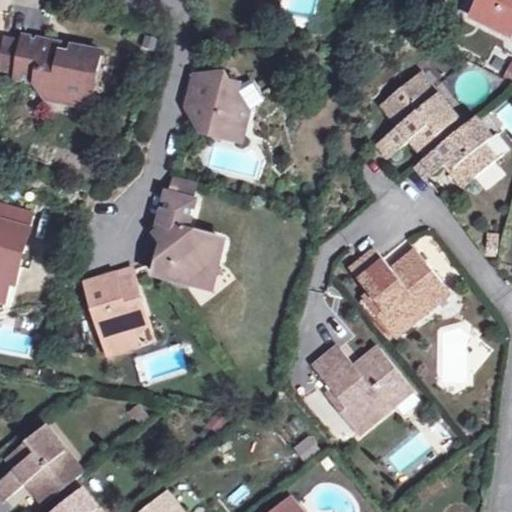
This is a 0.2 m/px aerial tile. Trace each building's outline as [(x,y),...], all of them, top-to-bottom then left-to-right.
[(511,0),(482,0),(474,16),(511,35),(511,32),(511,0)] [(48,52),(49,44),(27,39),(26,47),(20,77),(19,85),(44,89),(50,104),(65,107),(67,94),(88,97),(92,71),(101,72),(104,54),(76,49),(74,56),(48,52)] [(3,74),(20,77),(26,47),(9,44),(3,74)] [(76,49),(49,44),(48,52),(74,56),(76,49)] [(93,112),(101,72),(92,71),(88,97),(67,94),(65,107),(93,112)] [(423,74),(418,78),(431,94),(436,90),(423,74)] [(224,140),(250,124),(252,114),(241,96),(245,85),(233,83),(230,76),(199,78),(191,108),(202,111),(199,122),(206,135),(224,140)] [(431,94),(418,78),(384,105),(402,127),(381,144),(393,158),(414,141),(422,151),(460,120),(436,90),(431,94)] [(241,96),(252,114),(261,109),(264,101),(257,86),(245,85),(241,96)] [(511,149),(500,135),(495,140),(478,119),(419,167),(430,181),(449,166),(467,188),(507,156),(506,155),(511,150),(511,149)] [(245,145),(250,124),(224,140),(245,145)] [(177,183),(174,197),(194,202),(197,188),(177,183)] [(191,285),(221,263),(226,242),(190,232),(197,203),(194,202),(174,197),(170,196),(165,216),(172,227),(160,237),(168,248),(165,251),(158,276),(191,285)] [(3,206),(0,218),(0,222),(30,231),(34,215),(3,206)] [(34,232),(30,231),(0,222),(0,302),(7,305),(17,269),(23,270),(34,232)] [(430,304),(449,289),(419,252),(396,271),(388,261),(378,250),(365,261),(353,271),(372,296),(367,301),(397,339),(434,309),(430,304)] [(214,291),(221,263),(191,285),(214,291)] [(132,273),(119,277),(123,288),(136,284),(132,273)] [(111,349),(139,340),(135,331),(152,325),(138,283),(136,284),(123,288),(119,277),(106,281),(109,289),(93,295),(111,349)] [(109,289),(106,281),(89,286),(93,295),(109,289)] [(453,294),(449,289),(430,304),(434,309),(453,294)] [(142,349),(139,340),(111,349),(113,357),(142,349)] [(394,402),(412,387),(382,349),(359,369),(342,347),(315,369),(335,393),(329,397),(360,437),(398,406),(394,402)] [(416,392),(412,387),(394,402),(398,406),(416,392)] [(68,463),(73,459),(49,428),(10,459),(18,469),(0,483),(0,490),(9,501),(30,484),(47,506),(81,478),(68,463)] [(331,472),(338,466),(332,458),(324,464),(331,472)] [(86,475),(73,459),(68,463),(81,478),(86,475)] [(99,511),(102,509),(86,489),(57,511),(99,511)] [(183,511),(169,494),(164,497),(175,511),(183,511)] [(175,511),(164,497),(145,511),(175,511)] [(303,511),(293,498),(287,502),(295,511),(303,511)] [(295,511),(287,502),(274,511),(295,511)]
